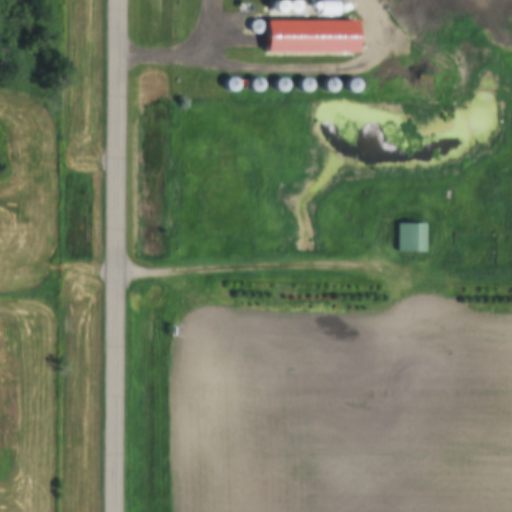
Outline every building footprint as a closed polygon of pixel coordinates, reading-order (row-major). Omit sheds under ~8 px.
[(230,35),(235,33),(237,28),(235,23),(230,21),(225,23),(223,28),(225,33),(230,35)] [(254,35),(259,33),(261,28),(259,23),(254,21),(249,23),(247,28),(249,33),(254,35)] [(279,35),(284,33),(286,28),(284,23),(279,21),(273,23),(271,28),(274,33),(279,35)] [(304,36),(309,34),(311,28),(309,23),(303,21),(298,23),(296,29),(298,34),(304,36)] [(328,36),(333,34),(335,28),(333,23),(328,21),(323,23),(321,29),(323,34),(328,36)] [(352,36),(357,33),(360,28),(357,23),(352,21),(347,23),(345,28),(347,34),(352,36)] [(229,93),(234,91),(236,86),(234,81),(229,79),(223,81),(221,86),(224,91),(229,93)] [(253,94),(258,92),(261,87),(258,82),(253,79),(248,82),(246,87),(248,92),(253,94)] [(278,94),(283,92),(285,86),(283,81),(278,79),(273,81),(271,87),(273,92),(278,94)] [(303,94),(308,92),(310,87),(308,81),(302,79),(297,82),(295,87),(297,92),(303,94)] [(327,94),(333,92),(335,87),(332,82),(327,80),(322,82),(320,87),(322,92),(327,94)] [(350,94),(355,92),(357,87),(355,82),(350,80),(345,82),(343,87),(345,92),(350,94)] [(395,226),(424,227),(423,254),(394,254),(395,226)]
